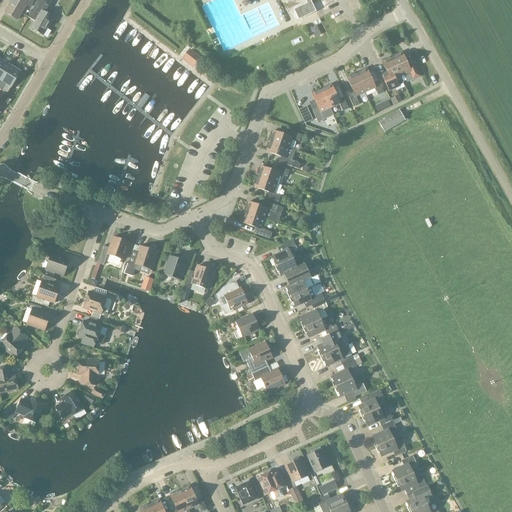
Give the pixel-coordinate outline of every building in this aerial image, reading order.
[(32,1),(29,0),(12,0),(5,13),(16,20),(25,5),(29,7),(32,1)] [(30,28),(42,35),(53,17),(44,13),(52,0),(51,0),(39,0),(29,18),(34,21),(30,28)] [(299,20),(315,12),(309,0),(305,0),(307,3),(294,9),(299,20)] [(320,35),(316,26),(309,29),(314,38),(320,35)] [(189,50),(183,58),(193,66),(199,58),(189,50)] [(400,77),(403,75),(407,82),(418,77),(413,65),(408,68),(401,54),(400,53),(393,56),(394,57),(392,58),(400,77)] [(383,64),(388,77),(383,79),(388,91),(403,84),(400,77),(392,58),(389,59),(389,58),(382,61),(383,64)] [(0,81),(10,65),(0,59),(0,81)] [(11,88),(20,72),(10,65),(0,81),(0,89),(1,90),(4,84),(11,88)] [(358,72),(358,73),(356,74),(365,93),(374,88),(377,96),(383,93),(378,81),(372,84),(366,70),(365,70),(365,69),(358,72)] [(352,107),(358,104),(355,97),(365,93),(356,74),(354,75),(353,74),(346,77),(347,79),(353,93),(347,95),(352,107)] [(338,104),(342,112),(348,109),(342,97),(337,100),(331,86),(330,86),(329,85),(322,88),(323,89),(321,90),(329,109),(338,104)] [(312,111),(317,123),(327,118),(325,115),(331,113),(329,109),(321,90),(319,91),(318,90),(311,93),(312,95),(311,95),(317,109),(312,111)] [(389,99),(392,105),(401,101),(398,95),(389,99)] [(398,110),(377,123),(384,133),(404,121),(398,110)] [(299,141),(301,135),(289,131),(287,137),(273,132),(271,132),(268,139),(270,140),(269,142),(288,148),(292,139),(299,141)] [(266,152),(280,157),(278,163),(298,169),(299,165),(296,162),(291,160),(295,151),(288,148),(269,142),(269,144),(267,144),(264,151),(266,151),(266,152)] [(261,167),(260,168),(259,167),(256,175),(258,175),(257,177),(276,184),(280,185),(283,176),(287,177),(289,171),(277,166),(275,172),(261,167)] [(253,188),(268,193),(266,198),(278,202),(280,196),(273,194),(276,184),(257,177),(256,180),(255,179),(252,186),(254,187),(253,188)] [(248,203),(246,203),(244,210),(246,211),(245,213),(264,219),(264,220),(277,224),(283,208),(264,202),(262,208),(248,203)] [(253,234),(269,239),(271,233),(260,229),(264,220),(264,219),(245,213),(244,215),(242,215),(240,222),(241,222),(241,223),(255,228),(253,234)] [(106,255),(122,260),(128,243),(112,237),(109,248),(102,246),(96,263),(103,265),(106,255)] [(283,251),(271,257),(276,267),(299,256),(297,251),(295,252),(293,248),(295,247),(292,241),(281,246),(283,251)] [(57,256),(59,250),(47,246),(43,256),(49,258),(45,270),(63,276),(69,260),(57,256)] [(140,247),(138,253),(132,251),(124,274),(132,276),(136,265),(150,270),(156,252),(140,247)] [(185,262),(177,259),(176,257),(172,256),(170,257),(169,257),(163,275),(179,280),(185,262)] [(280,277),(292,271),(295,277),(306,271),(299,256),(276,267),(280,277)] [(191,284),(206,290),(213,272),(197,266),(194,273),(189,271),(183,288),(189,290),(191,284)] [(297,282),(285,288),(290,297),(310,288),(313,287),(306,271),(295,277),(297,282)] [(41,281),(36,297),(53,303),(54,302),(56,302),(58,298),(56,296),(59,287),(53,286),(55,280),(44,276),(42,282),(41,281)] [(240,288),(236,290),(233,283),(223,287),(224,290),(221,292),(223,296),(219,298),(218,299),(221,306),(223,307),(227,305),(230,311),(247,303),(240,288)] [(294,307),(306,302),(309,307),(324,300),(320,293),(314,296),(310,288),(290,297),(294,307)] [(106,299),(106,298),(88,292),(82,308),(100,314),(106,316),(111,303),(110,300),(106,299)] [(208,308),(214,302),(210,298),(204,304),(208,308)] [(311,313),(299,318),(304,328),(326,318),(323,309),(327,307),(324,300),(309,307),(311,313)] [(42,306),(29,301),(27,306),(40,310),(42,306)] [(50,315),(32,309),(26,325),(44,331),(44,330),(47,330),(49,325),(47,323),(50,315)] [(235,322),(238,330),(233,332),(236,340),(242,337),(242,338),(259,330),(252,314),(235,322)] [(220,323),(222,328),(230,325),(229,323),(237,319),(236,315),(232,316),(233,317),(220,323)] [(338,331),(333,321),(329,323),(326,318),(304,328),(308,338),(310,337),(313,342),(326,336),(338,331)] [(80,330),(78,330),(77,334),(78,336),(78,337),(82,339),(80,344),(92,349),(94,343),(95,343),(96,343),(101,345),(104,337),(98,335),(101,327),(83,321),(80,330)] [(0,343),(0,346),(13,358),(23,348),(20,345),(26,338),(16,329),(9,336),(8,335),(0,343)] [(340,337),(338,331),(326,336),(329,342),(317,347),(321,357),(342,347),(338,338),(340,337)] [(245,361),(251,374),(267,366),(265,361),(272,358),(265,343),(248,350),(251,358),(245,361)] [(325,367),(339,361),(341,366),(359,358),(357,354),(351,357),(346,346),(342,347),(321,357),(325,367)] [(330,378),(335,388),(351,380),(349,375),(354,373),(352,369),(356,367),(362,364),(359,358),(341,366),(344,372),(330,378)] [(78,361),(77,375),(81,375),(81,385),(95,385),(95,376),(97,376),(98,362),(78,361)] [(267,366),(251,374),(254,381),(261,395),(284,385),(277,369),(270,372),(267,366)] [(0,393),(17,390),(14,376),(10,377),(8,367),(0,369),(0,393)] [(352,392),(354,397),(366,392),(362,383),(353,385),(351,380),(335,388),(339,397),(352,392)] [(105,393),(94,387),(90,394),(101,400),(105,393)] [(367,396),(369,402),(358,407),(362,417),(383,407),(379,398),(381,397),(378,391),(367,396)] [(83,408),(72,392),(61,399),(63,403),(55,408),(62,419),(70,414),(71,416),(83,408)] [(94,398),(85,393),(81,400),(90,405),(94,398)] [(44,405),(31,400),(30,403),(21,400),(15,413),(24,416),(24,418),(37,423),(44,405)] [(8,406),(1,414),(10,421),(16,414),(8,406)] [(367,426),(378,421),(380,427),(392,421),(389,415),(387,416),(383,407),(362,417),(367,426)] [(383,432),(372,437),(376,447),(392,440),(390,435),(396,430),(392,421),(380,427),(383,432)] [(380,457),(392,452),(395,457),(406,452),(402,442),(399,437),(392,440),(376,447),(380,457)] [(315,452),(305,456),(313,474),(328,467),(321,449),(320,450),(319,449),(314,451),(315,452)] [(403,467),(392,472),(396,481),(412,474),(410,469),(416,464),(412,456),(400,461),(403,467)] [(292,462),(284,466),(292,483),(307,476),(300,459),(299,459),(297,458),(293,460),(292,462)] [(283,496),(281,494),(287,491),(279,473),(273,475),(271,472),(270,472),(269,471),(265,473),(264,475),(256,479),(264,496),(270,493),(273,500),(283,496)] [(422,478),(414,479),(412,474),(396,481),(400,491),(412,486),(414,492),(426,486),(422,478)] [(235,488),(243,505),(258,498),(250,481),(249,482),(248,480),(244,482),(243,484),(235,488)] [(324,488),(319,490),(322,495),(336,489),(333,482),(324,487),(324,488)] [(199,511),(201,511),(206,510),(201,498),(195,501),(189,487),(188,486),(181,489),(182,491),(179,492),(188,510),(197,505),(199,511)] [(304,504),(296,486),(287,490),(295,508),(304,504)] [(405,502),(409,511),(410,511),(426,505),(423,498),(430,494),(426,486),(414,492),(417,497),(405,502)] [(176,510),(170,511),(188,511),(188,510),(179,492),(177,493),(177,491),(170,494),(170,496),(176,510)] [(316,500),(321,511),(329,511),(346,505),(341,495),(330,500),(328,495),(316,500)] [(163,511),(159,501),(158,501),(157,500),(150,503),(151,504),(149,505),(151,511),(163,511)]
